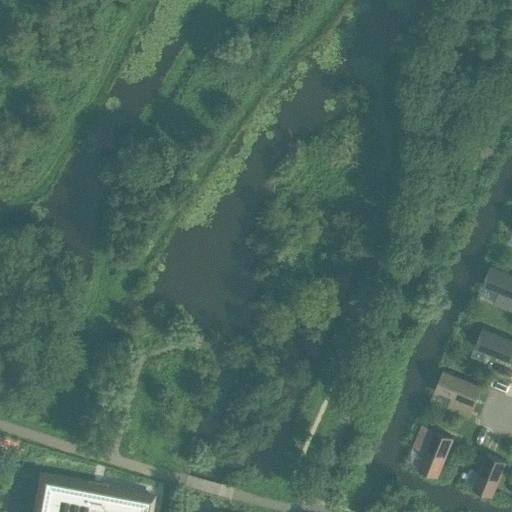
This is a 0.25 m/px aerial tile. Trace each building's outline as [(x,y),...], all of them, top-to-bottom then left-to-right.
[(511,272),(490,264),(482,285),(499,291),(494,303),(511,310),(511,272)] [(511,338),(484,327),(476,348),(509,361),(511,354),(511,338)] [(443,369),(434,390),(451,397),(447,408),(469,417),(467,416),(480,386),(481,386),(482,385),(443,369)] [(424,451),(418,467),(438,476),(454,437),(453,436),(452,438),(422,426),(423,424),(422,424),(413,446),(424,451)] [(507,461),(486,452),(473,486),(493,494),(507,461)] [(36,502),(34,511),(148,511),(152,495),(41,474),(36,502)]
